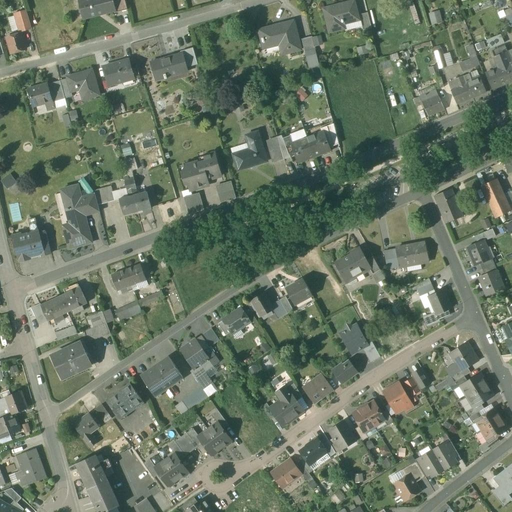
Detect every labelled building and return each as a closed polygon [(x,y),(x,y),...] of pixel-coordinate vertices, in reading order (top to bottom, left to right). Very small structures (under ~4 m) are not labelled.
[(82,0),(79,1),(83,19),(113,11),(114,11),(111,0),(82,0)] [(113,11),(114,13),(127,10),(123,0),(112,0),(111,0),(114,11),(113,11)] [(319,11),(326,37),(343,32),(341,26),(358,22),(356,17),(353,5),(336,9),(335,7),(319,11)] [(511,7),(498,12),(500,18),(506,16),(509,27),(511,25),(511,7)] [(15,15),(20,32),(31,29),(26,11),(15,15)] [(431,24),(442,23),(441,11),(430,12),(431,24)] [(358,22),(360,31),(371,28),(368,14),(356,17),(358,22)] [(14,16),(8,17),(12,30),(17,29),(14,16)] [(287,43),(290,53),(300,51),(293,23),(259,31),(263,49),(287,43)] [(11,51),(12,54),(25,50),(21,34),(7,38),(9,45),(8,45),(10,52),(11,51)] [(501,35),(486,41),(490,50),(504,44),(501,35)] [(302,40),(305,53),(315,50),(312,37),(302,40)] [(491,52),(494,58),(505,53),(508,52),(505,46),(491,52)] [(182,55),(186,68),(198,65),(193,48),(180,52),(181,55),(182,55)] [(433,50),(438,67),(445,65),(440,48),(433,50)] [(494,58),(498,68),(498,69),(505,66),(504,66),(510,64),(505,53),(494,58)] [(163,76),(164,79),(166,79),(165,77),(184,72),(183,69),(186,68),(182,55),(181,55),(151,64),(155,78),(163,76)] [(459,64),(462,72),(481,65),(478,57),(459,64)] [(103,67),(109,86),(134,79),(130,66),(128,60),(103,67)] [(130,66),(134,79),(140,77),(136,64),(130,66)] [(429,67),(432,78),(435,77),(438,76),(435,65),(429,67)] [(492,90),(511,82),(505,66),(498,69),(498,68),(485,74),(492,90)] [(83,89),(86,99),(99,95),(92,70),(66,77),(67,80),(71,93),(83,89)] [(469,74),(463,76),(472,98),(486,93),(480,79),(472,82),(469,74)] [(435,77),(438,87),(444,86),(441,76),(438,76),(435,77)] [(456,105),(472,98),(463,76),(448,83),(451,90),(450,91),(456,105)] [(61,82),(61,84),(65,99),(72,97),(71,93),(67,80),(61,82)] [(28,89),(32,107),(45,103),(52,101),(49,88),(48,84),(28,89)] [(53,102),(65,99),(61,84),(49,88),(52,101),(53,102)] [(420,97),(423,103),(438,97),(436,90),(420,97)] [(444,110),(438,97),(423,103),(428,117),(444,110)] [(53,102),(54,109),(67,106),(65,99),(53,102)] [(54,109),(53,102),(52,101),(45,103),(47,111),(54,109)] [(322,133),(328,149),(339,145),(334,124),(320,129),(322,133)] [(289,155),(296,152),(292,144),(308,138),(306,132),(305,132),(305,131),(283,139),(285,145),(289,155)] [(246,136),(248,143),(260,139),(258,133),(246,136)] [(308,138),(315,157),(315,155),(320,153),(320,155),(330,151),(328,149),(322,133),(308,138)] [(300,163),(315,157),(308,138),(292,144),(296,152),(300,163)] [(267,162),(260,139),(248,143),(250,150),(233,156),(238,172),(250,168),(249,167),(267,162)] [(129,144),(121,146),(124,157),(133,155),(129,144)] [(285,145),(280,146),(284,160),(291,158),(289,155),(285,145)] [(273,163),(284,160),(280,146),(269,149),(273,163)] [(188,183),(190,190),(209,185),(207,180),(221,176),(215,154),(204,157),(205,161),(185,167),(182,172),(185,184),(188,183)] [(124,161),(129,180),(134,178),(133,171),(138,169),(135,158),(124,161)] [(10,173),(1,180),(8,189),(17,182),(10,173)] [(124,178),(129,197),(133,196),(129,180),(127,180),(126,177),(124,178)] [(138,195),(134,178),(129,180),(133,196),(137,212),(151,208),(147,192),(138,195)] [(480,186),(495,218),(511,211),(510,210),(503,195),(496,179),(480,186)] [(226,183),(231,200),(236,199),(231,182),(226,183)] [(221,203),(231,200),(226,183),(216,186),(221,203)] [(63,226),(69,249),(92,243),(85,215),(84,211),(81,198),(82,198),(79,185),(61,190),(67,212),(72,210),(75,223),(70,224),(63,226)] [(434,198),(441,213),(458,206),(451,189),(434,198)] [(112,190),(95,194),(98,206),(115,201),(112,190)] [(511,190),(503,195),(510,210),(511,209),(511,190)] [(199,193),(189,196),(194,213),(204,210),(199,193)] [(98,207),(98,206),(95,194),(82,198),(81,198),(84,211),(98,207)] [(124,216),(137,212),(133,196),(129,197),(119,200),(124,216)] [(184,198),(189,215),(194,213),(189,196),(184,198)] [(441,213),(445,224),(462,217),(458,206),(441,213)] [(67,212),(70,224),(75,223),(72,210),(67,212)] [(480,222),(484,231),(492,228),(488,219),(480,222)] [(476,236),(479,243),(484,241),(495,237),(492,229),(476,236)] [(12,236),(19,262),(28,260),(27,257),(41,253),(42,256),(44,256),(38,233),(39,233),(38,231),(22,235),(21,233),(12,236)] [(38,233),(44,256),(50,254),(44,231),(39,233),(38,233)] [(480,264),(489,260),(485,250),(487,249),(487,248),(484,241),(479,243),(466,248),(474,267),(480,264)] [(395,250),(399,267),(406,266),(420,263),(428,262),(424,243),(395,249),(395,250)] [(336,264),(345,280),(354,275),(354,276),(369,268),(370,268),(366,261),(359,248),(350,253),(351,255),(352,257),(344,261),(344,259),(336,264)] [(489,248),(487,248),(487,249),(485,250),(489,260),(492,259),(491,258),(493,258),(489,248)] [(383,252),(386,270),(399,267),(395,250),(383,252)] [(158,258),(162,270),(167,268),(163,256),(158,258)] [(369,268),(373,275),(380,271),(373,257),(366,261),(370,268),(369,268)] [(480,264),(482,270),(494,265),(492,259),(489,260),(480,264)] [(420,263),(406,266),(407,272),(421,270),(420,263)] [(140,265),(126,270),(133,288),(137,287),(136,284),(146,280),(140,265)] [(496,270),(494,265),(482,270),(484,275),(493,271),(496,270)] [(131,289),(133,288),(126,270),(111,276),(117,291),(130,286),(131,289)] [(371,276),(376,285),(385,280),(380,271),(373,275),(371,276)] [(478,278),(486,296),(504,289),(500,281),(498,282),(493,271),(484,275),(478,278)] [(356,280),(354,276),(354,275),(345,280),(347,285),(356,280)] [(413,291),(417,290),(431,284),(429,279),(412,289),(413,291)] [(148,286),(146,280),(136,284),(137,287),(138,289),(148,286)] [(66,294),(80,287),(78,283),(63,289),(66,294)] [(286,290),(295,306),(312,296),(305,283),(298,286),(297,284),(286,290)] [(420,297),(427,294),(434,291),(431,284),(417,290),(420,297)] [(66,294),(60,296),(67,312),(72,310),(81,305),(87,303),(80,287),(66,294)] [(161,291),(138,302),(140,308),(164,297),(161,291)] [(435,313),(436,315),(447,310),(451,309),(444,291),(429,297),(432,305),(435,313)] [(251,300),(260,317),(272,311),(269,306),(262,293),(251,300)] [(427,294),(420,297),(425,309),(432,305),(429,297),(427,294)] [(62,314),(67,312),(60,296),(40,306),(48,321),(53,319),(62,314)] [(285,297),(280,300),(287,314),(293,311),(285,297)] [(277,319),(287,314),(280,300),(269,306),(272,311),(277,319)] [(115,312),(117,317),(140,308),(138,302),(115,312)] [(84,310),(81,305),(72,310),(74,314),(84,310)] [(37,321),(39,325),(48,321),(40,306),(32,309),(37,321)] [(141,312),(140,308),(117,317),(119,322),(141,312)] [(223,321),(231,333),(239,327),(240,329),(241,329),(245,326),(246,325),(250,322),(241,309),(223,321)] [(106,323),(107,324),(113,321),(109,310),(102,312),(106,323)] [(449,315),(447,310),(436,315),(435,313),(423,318),(427,327),(439,322),(438,320),(449,315)] [(85,318),(89,329),(106,323),(102,312),(85,318)] [(64,319),(62,314),(53,319),(55,323),(64,319)] [(218,324),(226,336),(231,333),(223,321),(218,324)] [(107,324),(106,323),(89,329),(84,331),(88,342),(110,334),(107,324)] [(511,323),(503,327),(503,328),(508,339),(505,341),(511,354),(511,323)] [(341,334),(352,354),(362,349),(362,348),(367,346),(366,345),(356,325),(341,334)] [(503,328),(503,327),(498,330),(503,341),(505,341),(508,339),(503,328)] [(55,334),(58,341),(77,334),(75,330),(69,332),(68,329),(55,334)] [(201,336),(209,348),(219,340),(211,329),(201,336)] [(196,340),(204,351),(209,348),(201,336),(196,340)] [(199,366),(209,359),(204,351),(196,340),(181,350),(194,370),(199,366)] [(362,349),(364,353),(375,347),(372,342),(366,345),(367,346),(362,348),(362,349)] [(51,357),(61,379),(92,365),(81,343),(51,357)] [(460,372),(467,368),(478,361),(467,343),(449,354),(455,364),(460,372)] [(364,353),(370,364),(380,358),(375,347),(364,353)] [(209,348),(204,351),(209,359),(199,366),(204,373),(219,363),(209,348)] [(141,376),(155,397),(183,378),(169,357),(141,376)] [(333,371),(342,383),(356,373),(349,362),(342,367),(341,365),(333,371)] [(446,369),(451,377),(460,372),(455,364),(446,369)] [(16,366),(8,368),(11,375),(19,372),(16,366)] [(191,372),(204,389),(212,383),(204,373),(199,366),(194,370),(191,372)] [(451,377),(454,383),(464,377),(470,373),(467,368),(460,372),(451,377)] [(411,376),(412,378),(418,387),(423,384),(424,386),(430,383),(422,369),(411,376)] [(460,386),(467,397),(486,385),(480,374),(467,382),(460,386)] [(305,390),(314,403),(332,390),(322,376),(316,381),(316,380),(304,388),(305,390)] [(454,383),(451,377),(435,387),(439,392),(448,386),(454,383)] [(467,382),(464,377),(454,383),(448,386),(452,392),(460,386),(467,382)] [(421,391),(418,387),(412,378),(402,384),(410,398),(421,391)] [(394,403),(399,411),(411,404),(398,383),(383,392),(391,405),(394,403)] [(106,401),(119,419),(143,402),(130,384),(106,401)] [(291,394),(296,402),(302,397),(294,384),(287,389),(290,394),(291,394)] [(493,396),(486,385),(467,397),(473,408),(474,408),(481,404),(493,396)] [(275,395),(280,401),(290,394),(287,389),(286,387),(275,395)] [(182,402),(189,412),(209,398),(202,388),(182,402)] [(0,393),(0,394),(2,399),(11,396),(8,390),(0,393)] [(2,399),(0,399),(0,409),(3,418),(11,415),(27,409),(20,392),(11,396),(2,399)] [(291,394),(290,394),(280,401),(293,419),(303,411),(296,402),(291,394)] [(283,426),(293,419),(280,401),(270,408),(270,409),(276,417),(283,426)] [(189,412),(182,402),(175,407),(182,417),(189,412)] [(373,402),(363,408),(374,427),(384,421),(385,421),(381,414),(373,402)] [(261,407),(271,420),(276,417),(270,409),(270,408),(267,403),(261,407)] [(394,403),(391,405),(396,413),(399,411),(394,403)] [(468,418),(469,418),(479,412),(484,409),(481,404),(474,408),(473,408),(465,413),(468,418)] [(109,415),(102,405),(95,409),(102,419),(109,415)] [(364,433),(365,433),(374,427),(363,408),(353,414),(360,426),(364,433)] [(476,422),(482,431),(501,420),(494,409),(482,417),(475,421),(476,422)] [(218,423),(222,429),(228,425),(218,411),(211,415),(217,423),(218,423)] [(384,421),(387,426),(393,423),(386,411),(381,414),(385,421),(384,421)] [(482,417),(479,412),(469,418),(472,424),(476,422),(475,421),(482,417)] [(73,425),(83,439),(90,434),(99,427),(89,413),(73,425)] [(13,420),(11,415),(3,418),(0,419),(0,434),(2,438),(10,435),(19,431),(15,419),(13,420)] [(507,430),(501,420),(482,431),(487,441),(488,442),(496,436),(507,430)] [(334,438),(340,449),(340,448),(354,440),(344,422),(329,431),(334,438)] [(211,455),(214,456),(217,454),(217,451),(225,445),(228,446),(230,444),(231,441),(222,429),(218,423),(217,423),(199,436),(198,437),(203,444),(211,455)] [(28,424),(22,425),(24,434),(30,433),(28,424)] [(355,429),(362,441),(368,438),(365,433),(364,433),(360,426),(355,429)] [(378,432),(374,427),(365,433),(368,438),(378,432)] [(193,428),(175,442),(185,456),(203,444),(198,437),(199,436),(193,428)] [(2,438),(0,434),(0,443),(2,445),(13,441),(10,435),(2,438)] [(83,439),(90,448),(97,443),(90,434),(83,439)] [(486,442),(490,449),(500,441),(496,436),(488,442),(487,441),(486,442)] [(334,438),(328,441),(335,453),(338,457),(343,454),(340,448),(340,449),(334,438)] [(310,465),(326,453),(327,452),(322,446),(317,440),(300,452),(305,458),(310,465)] [(445,443),(451,454),(456,451),(450,440),(445,443)] [(330,458),(335,453),(328,441),(322,446),(327,452),(326,453),(330,458)] [(179,461),(185,456),(175,442),(168,446),(174,454),(175,454),(179,461)] [(445,443),(433,451),(444,470),(456,463),(451,454),(445,443)] [(12,457),(9,450),(0,453),(0,455),(2,460),(12,457)] [(24,477),(27,485),(46,478),(43,470),(41,471),(37,458),(38,458),(35,450),(17,457),(20,465),(21,464),(26,476),(24,477)] [(432,477),(444,470),(433,451),(421,458),(428,470),(432,477)] [(451,454),(456,463),(461,460),(456,451),(451,454)] [(330,458),(326,453),(310,465),(314,470),(330,458)] [(174,454),(165,461),(178,479),(182,476),(185,477),(187,475),(188,472),(179,461),(175,454),(174,454)] [(108,459),(99,463),(95,455),(76,464),(88,489),(107,481),(105,477),(102,471),(111,467),(111,466),(108,459)] [(20,465),(17,457),(13,458),(15,464),(17,470),(17,472),(15,474),(17,481),(19,480),(20,482),(22,487),(27,485),(24,477),(26,476),(21,464),(20,465)] [(300,462),(305,469),(309,474),(314,470),(310,465),(305,458),(300,462)] [(415,461),(416,462),(423,473),(428,470),(421,458),(415,461)] [(143,464),(154,478),(159,474),(155,468),(156,467),(150,459),(143,464)] [(271,473),(282,489),(302,475),(300,472),(290,459),(271,473)] [(173,482),(178,479),(165,461),(156,467),(155,468),(159,474),(168,486),(171,487),(173,485),(173,482)] [(423,473),(416,462),(405,468),(409,475),(410,475),(415,484),(425,477),(423,473)] [(17,470),(15,464),(6,467),(8,473),(17,470)] [(501,487),(506,493),(511,488),(511,465),(495,479),(501,487)] [(3,467),(0,467),(0,480),(2,486),(9,483),(3,467)] [(114,473),(111,467),(102,471),(105,477),(114,473)] [(395,474),(399,481),(409,475),(405,468),(401,471),(395,474)] [(312,478),(309,474),(305,469),(300,472),(302,475),(307,482),(312,478)] [(423,473),(425,477),(427,480),(432,477),(428,470),(423,473)] [(17,481),(15,474),(9,475),(12,485),(20,482),(19,480),(17,481)] [(410,475),(409,475),(399,481),(394,484),(397,489),(396,492),(398,494),(401,495),(405,501),(420,492),(415,484),(410,475)] [(97,511),(105,511),(107,511),(116,507),(119,506),(107,481),(88,489),(97,511)] [(493,493),(503,506),(511,500),(507,495),(506,493),(501,487),(493,493)] [(16,503),(17,503),(21,498),(11,489),(4,491),(16,503)] [(181,507),(184,511),(185,511),(187,511),(186,511),(197,503),(194,498),(181,507)] [(136,506),(139,511),(154,511),(146,499),(136,506)] [(187,511),(212,511),(203,499),(197,503),(186,511),(187,511)] [(0,511),(17,511),(11,508),(0,501),(0,511)] [(16,503),(11,508),(17,511),(22,511),(24,510),(17,503),(16,503)] [(436,511),(446,511),(451,508),(446,503),(436,511)]
